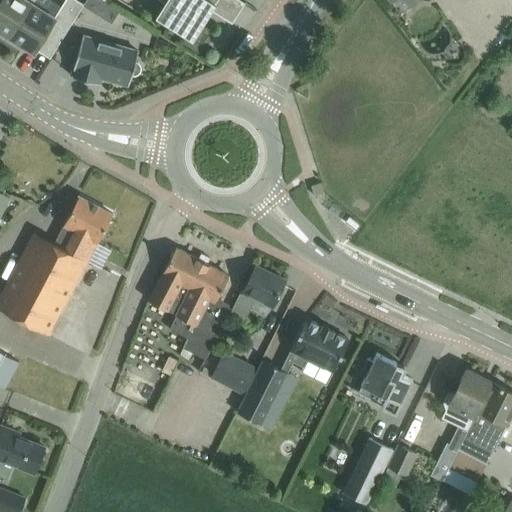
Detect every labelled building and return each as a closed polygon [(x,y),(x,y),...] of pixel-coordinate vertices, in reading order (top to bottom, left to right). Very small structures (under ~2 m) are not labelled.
[(0,0),(0,33),(3,36),(7,35),(10,37),(31,2),(32,3),(33,0),(0,0)] [(64,0),(54,17),(32,3),(31,2),(10,37),(13,38),(13,42),(20,46),(24,45),(34,51),(36,48),(50,57),(82,6),(84,3),(78,0),(64,0)] [(85,0),(84,3),(82,6),(111,24),(120,9),(108,2),(105,0),(85,0)] [(105,0),(108,2),(109,1),(108,0),(170,0),(160,18),(156,15),(155,17),(193,40),(217,0),(239,0),(244,3),(245,2),(241,0),(105,0)] [(83,35),(71,75),(99,83),(101,76),(129,84),(131,74),(135,75),(138,73),(140,71),(141,68),(140,64),(138,62),(135,60),(138,50),(83,35)] [(324,192),(321,182),(311,185),(314,195),(324,192)] [(0,308),(49,334),(88,260),(113,213),(79,195),(54,242),(33,231),(0,294),(0,308)] [(362,200),(355,207),(363,214),(370,207),(362,200)] [(230,308),(215,300),(229,275),(176,247),(148,299),(167,309),(169,307),(177,311),(175,314),(176,315),(170,328),(188,337),(183,347),(206,358),(230,308)] [(272,305),(285,280),(256,265),(244,290),(241,288),(229,314),(243,322),(256,297),(272,305)] [(237,411),(262,423),(293,361),(303,366),(307,357),(333,370),(349,339),(333,331),(334,329),(323,324),(322,325),(306,317),(281,368),(263,359),(237,411)] [(413,378),(403,374),(406,366),(371,349),(352,389),(383,404),(381,406),(396,413),(413,378)] [(0,385),(3,387),(18,360),(0,350),(0,385)] [(212,377),(244,393),(256,368),(224,352),(212,377)] [(468,430),(493,381),(492,380),(466,367),(455,390),(450,388),(443,402),(446,409),(460,415),(456,424),(467,429),(468,430)] [(501,435),(511,413),(511,390),(493,381),(468,430),(467,429),(444,475),(473,490),(500,435),(501,435)] [(0,458),(35,472),(45,446),(7,431),(8,428),(1,425),(0,426),(0,458)] [(343,492),(366,503),(393,448),(369,437),(343,492)] [(406,474),(416,452),(398,444),(388,466),(406,474)] [(388,466),(380,484),(395,490),(402,473),(388,466)] [(0,507),(11,511),(18,511),(25,496),(7,489),(5,494),(0,491),(0,507)] [(511,511),(511,497),(503,511),(511,511)]
